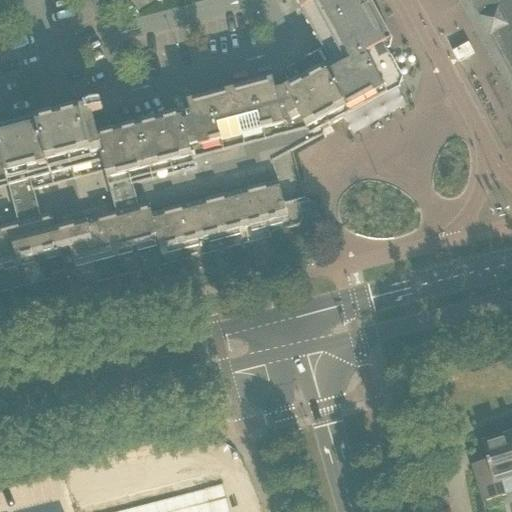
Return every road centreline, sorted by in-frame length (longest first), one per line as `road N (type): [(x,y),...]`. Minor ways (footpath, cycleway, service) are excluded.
road 1 (tertiary): [(277,321),(0,392)]
road 2 (tertiary): [(0,433),(274,364)]
road 3 (secondary): [(511,261),(277,321)]
road 4 (secondary): [(307,355),(511,299)]
road 5 (secondary): [(351,511),(307,355)]
road 6 (secondary): [(274,364),(310,511)]
